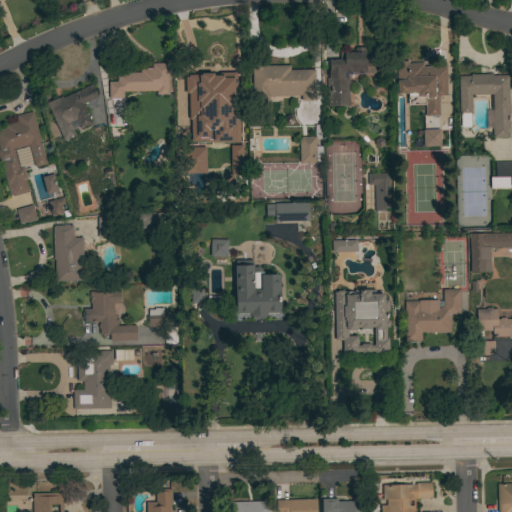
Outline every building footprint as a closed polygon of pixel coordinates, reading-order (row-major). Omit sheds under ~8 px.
[(349,106),(328,106),(326,60),(340,60),(339,53),(354,53),(354,48),(365,47),(365,53),(379,53),(380,73),(348,74),(349,106)] [(447,96),(439,96),(439,116),(425,116),(424,105),(407,105),(407,94),(397,94),(397,61),(408,61),(408,64),(423,63),(423,67),(446,66),(447,96)] [(229,99),(218,99),(218,95),(215,95),(215,110),(208,110),(208,111),(200,112),(200,111),(198,111),(198,91),(201,91),(201,86),(196,86),(196,83),(191,83),(191,87),(179,87),(179,66),(228,65),(228,62),(241,62),(241,91),(242,120),(229,120),(229,99)] [(123,92),(123,98),(108,99),(108,82),(117,82),(116,73),(140,73),(140,68),(151,68),(151,64),(167,63),(168,94),(156,95),(156,91),(123,92)] [(289,65),(289,70),(315,70),(315,100),(301,101),(301,95),(268,96),(269,110),(252,111),(251,64),(263,64),(263,66),(289,65)] [(470,76),(470,74),(487,74),(492,73),(492,76),(508,75),(509,138),(492,138),(492,109),(491,109),(491,95),(471,95),(471,114),(459,114),(458,76),(470,76)] [(91,123),(79,129),(78,126),(77,126),(75,121),(70,124),(75,135),(64,141),(46,104),(61,96),(62,98),(91,84),(97,97),(82,104),(91,123)] [(22,166),(25,179),(28,192),(12,196),(11,195),(9,196),(0,163),(0,129),(4,128),(4,125),(17,122),(15,116),(32,111),(46,164),(34,167),(28,145),(13,149),(18,168),(22,166)] [(298,137),(313,136),(312,125),(321,125),(322,139),(315,139),(315,146),(322,146),(322,162),(316,162),(316,163),(299,164),(298,137)] [(440,130),(422,131),(422,148),(440,147),(440,130)] [(230,177),(243,177),(242,146),(229,147),(230,177)] [(205,174),(205,149),(188,149),(188,175),(205,174)] [(511,161),(511,184),(509,185),(509,189),(490,189),(490,177),(495,177),(494,162),(511,161)] [(52,174),(57,191),(45,194),(41,177),(52,174)] [(374,185),(367,185),(367,174),(388,174),(388,191),(388,208),(384,208),(384,211),(374,211),(374,185)] [(48,202),(62,198),(64,205),(60,206),(62,213),(52,216),(48,202)] [(308,203),(308,222),(274,222),(274,204),(308,203)] [(36,220),(26,223),(26,222),(19,224),(15,210),(32,205),(36,220)] [(140,214),(161,213),(161,228),(140,229),(140,214)] [(97,217),(114,217),(114,238),(97,238),(97,217)] [(52,225),(72,225),(72,237),(74,237),(74,238),(80,238),(80,237),(82,237),(83,253),(86,253),(86,269),(83,269),(83,281),(54,281),(54,260),(53,260),(52,225)] [(469,234),(511,232),(511,246),(489,248),(489,272),(470,273),(469,234)] [(227,240),(226,257),(209,256),(210,240),(227,240)] [(355,240),(356,252),(331,253),(331,241),(355,240)] [(254,267),(259,266),(261,270),(261,272),(263,272),(263,275),(279,275),(280,313),(266,313),(266,316),(264,316),(264,318),(251,319),(251,317),(249,317),(249,314),(235,314),(234,265),(235,265),(235,261),(252,260),(253,269),(254,267)] [(203,303),(190,303),(191,288),(203,289),(203,303)] [(333,292),(335,292),(335,290),(344,290),(344,291),(352,291),(352,292),(353,292),(353,290),(359,290),(358,290),(369,289),(369,290),(375,290),(375,294),(383,293),(383,300),(388,300),(388,311),(386,311),(387,320),(389,320),(389,327),(385,327),(386,338),(388,338),(388,353),(374,353),(374,351),(370,351),(370,353),(366,353),(366,352),(365,352),(365,353),(361,353),(361,352),(357,352),(357,353),(342,354),(342,340),(334,340),(333,292)] [(421,333),(421,341),(405,341),(404,302),(418,301),(418,300),(437,300),(437,308),(441,308),(440,306),(443,306),(442,290),(460,289),(460,314),(450,314),(450,332),(421,333)] [(83,322),(82,309),(90,309),(90,303),(89,303),(89,300),(90,300),(90,296),(89,296),(89,292),(119,291),(119,303),(112,303),(113,314),(115,314),(115,320),(117,320),(117,326),(135,325),(136,340),(109,341),(109,336),(105,336),(105,337),(101,337),(101,335),(99,335),(99,322),(95,322),(83,322)] [(162,308),(163,326),(148,326),(147,310),(152,310),(153,308),(162,308)] [(486,309),(486,308),(492,308),(492,309),(496,309),(497,320),(499,320),(499,318),(505,318),(505,319),(511,319),(511,339),(508,339),(508,337),(492,337),(492,331),(482,331),(482,341),(493,341),(494,354),(477,355),(476,310),(486,309)] [(72,409),(72,390),(82,390),(82,381),(76,381),(76,351),(111,350),(112,365),(108,365),(109,408),(72,409)] [(415,484),(415,482),(431,482),(431,498),(414,499),(414,511),(380,511),(380,505),(386,505),(386,500),(382,500),(381,485),(415,484)] [(511,484),(511,511),(496,511),(496,484),(511,484)] [(145,511),(145,502),(155,502),(155,489),(171,489),(171,504),(169,504),(169,511),(145,511)] [(32,511),(32,493),(62,493),(62,511),(32,511)] [(337,498),(337,501),(352,501),(352,500),(365,499),(365,511),(321,511),(321,498),(337,498)] [(274,511),(274,500),(316,499),(316,511),(274,511)] [(270,501),(270,511),(230,511),(230,502),(270,501)]
